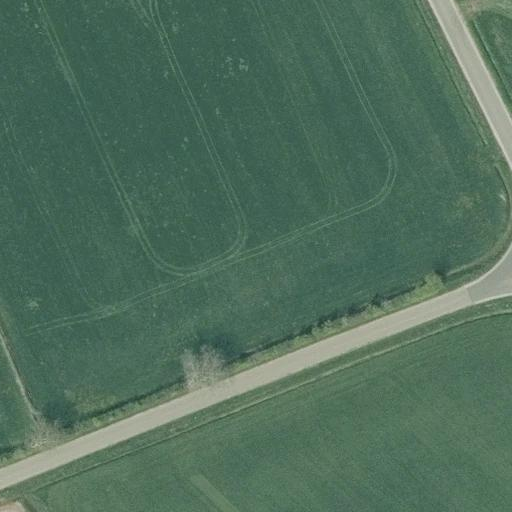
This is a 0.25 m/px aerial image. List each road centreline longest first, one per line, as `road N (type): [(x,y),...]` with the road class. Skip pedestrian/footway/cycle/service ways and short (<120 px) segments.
road 1 (tertiary): [(0,479),(487,288)]
road 2 (tertiary): [(511,146),(440,0)]
